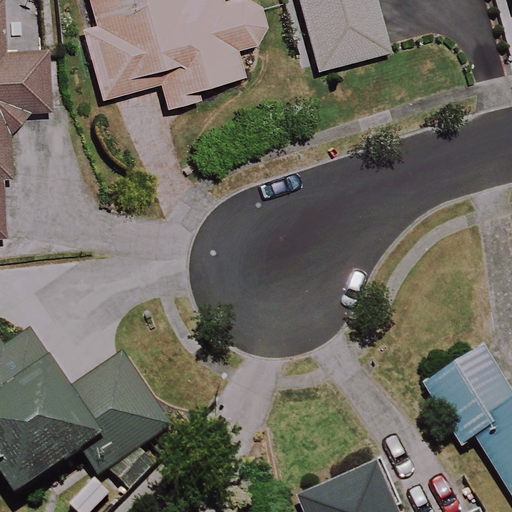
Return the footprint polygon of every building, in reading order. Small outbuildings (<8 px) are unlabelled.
[(0,0),(0,241),(7,241),(4,180),(13,180),(11,119),(50,117),(48,56),(6,58),(3,0),(0,0)] [(158,86),(165,112),(194,104),(191,93),(241,80),(233,52),(261,45),(249,1),(223,9),(220,0),(88,0),(96,28),(82,31),(101,101),(158,86)] [(299,0),(318,71),(388,53),(373,0),(299,0)] [(0,337),(0,478),(14,500),(83,454),(111,496),(149,471),(137,453),(173,430),(126,360),(74,395),(33,334),(9,350),(0,337)] [(511,393),(487,354),(427,392),(463,448),(475,440),(511,498),(511,393)] [(400,511),(381,467),(300,501),(305,511),(400,511)]
